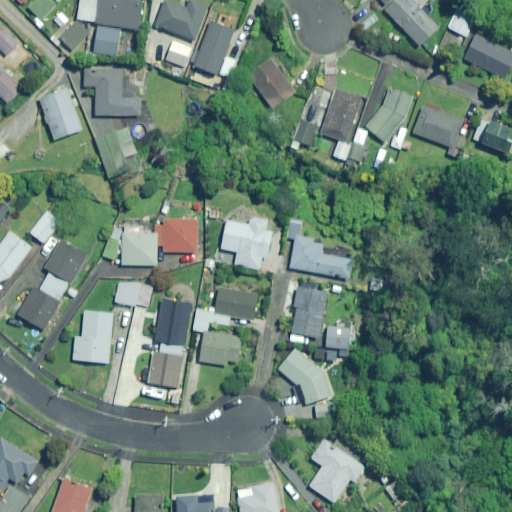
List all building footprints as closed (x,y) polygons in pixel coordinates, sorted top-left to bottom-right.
[(35,0),(35,1),(28,8),(42,22),(56,7),(50,1),(51,0),(35,0)] [(143,0),(81,0),(79,21),(98,24),(97,26),(121,29),(139,32),(143,0)] [(209,8),(190,0),(189,0),(186,10),(166,1),(156,27),(194,43),(209,8)] [(411,0),(397,0),(385,12),(419,48),(439,29),(411,0)] [(477,18),(458,9),(447,29),(466,39),(477,18)] [(69,21),(61,14),(54,21),(61,29),(69,21)] [(90,35),(77,22),(60,39),(72,52),(90,35)] [(19,45),(0,25),(0,50),(7,57),(19,45)] [(121,29),(97,26),(94,54),(117,57),(121,29)] [(511,65),(511,52),(475,36),(464,61),(506,80),(511,65)] [(192,49),(173,42),(166,61),(185,69),(192,49)] [(297,94),(272,60),(249,78),(273,112),(297,94)] [(121,100),(121,71),(84,70),(84,88),(96,88),(96,116),(139,117),(139,100),(121,100)] [(22,91),(5,73),(0,78),(0,97),(7,105),(22,91)] [(416,104),(395,90),(366,130),(386,145),(416,104)] [(82,132),(68,91),(40,101),(54,141),(82,132)] [(333,157),(346,162),(351,148),(346,147),(362,101),(337,92),(322,136),(338,141),(333,157)] [(425,108),(415,135),(446,148),(443,155),(460,162),(468,141),(456,137),(462,122),(425,108)] [(511,132),(511,131),(480,120),(473,142),(511,155),(511,142),(509,141),(511,132)] [(318,129),(301,122),(290,149),(308,156),(318,129)] [(411,143),(400,140),(398,153),(409,155),(411,143)] [(0,141),(0,176),(3,179),(20,162),(0,141)] [(365,148),(353,144),(348,160),(360,164),(365,148)] [(169,191),(170,181),(158,179),(157,189),(169,191)] [(61,223),(47,212),(30,234),(44,245),(61,223)] [(307,220),(291,217),(288,231),(304,235),(307,220)] [(267,232),(269,226),(269,221),(252,218),(251,222),(250,227),(227,222),(222,250),(237,253),(235,266),(259,271),(262,259),(267,260),(272,233),(267,232)] [(198,221),(160,220),(159,253),(198,254),(198,221)] [(0,281),(9,278),(31,248),(10,232),(0,244),(0,281)] [(156,267),(157,235),(123,235),(122,266),(156,267)] [(324,243),(296,237),(289,269),(349,281),(355,252),(323,246),(324,243)] [(120,242),(109,238),(102,257),(113,262),(120,242)] [(69,284),(71,285),(88,259),(62,243),(45,269),(50,272),(39,291),(35,289),(18,317),(44,332),(61,304),(59,302),(69,284)] [(384,280),(369,278),(368,294),(383,295),(384,280)] [(152,286),(118,282),(116,304),(149,309),(152,286)] [(258,296),(220,288),(215,313),(197,310),(193,331),(206,333),(208,323),(228,327),(230,318),(253,322),(258,296)] [(328,294),(300,289),(290,340),(305,343),(306,337),(319,339),(328,294)] [(183,347),(185,347),(191,305),(162,300),(155,342),(161,343),(159,354),(152,353),(150,371),(144,370),(142,384),(179,389),(184,358),(182,357),(183,347)] [(112,315),(85,313),(83,338),(75,338),(74,362),(109,364),(112,315)] [(345,350),(348,329),(333,327),(328,326),(325,346),(345,350)] [(242,340),(204,333),(199,363),(226,368),(227,363),(238,365),(242,340)] [(323,374),(295,351),(280,369),(300,390),(306,407),(331,398),(323,374)] [(337,416),(334,403),(314,408),(317,421),(337,416)] [(365,468),(324,440),(311,460),(323,468),(309,488),(334,505),(350,481),(355,484),(365,468)] [(38,463),(1,441),(0,442),(0,493),(8,480),(17,485),(24,474),(29,478),(38,463)] [(64,481),(52,511),(85,511),(93,492),(64,481)] [(277,511),(273,484),(251,488),(253,497),(239,500),(240,511),(277,511)] [(20,511),(29,499),(10,487),(0,503),(0,511),(20,511)] [(161,511),(162,499),(136,498),(135,511),(161,511)] [(213,511),(212,498),(176,499),(177,511),(213,511)]
